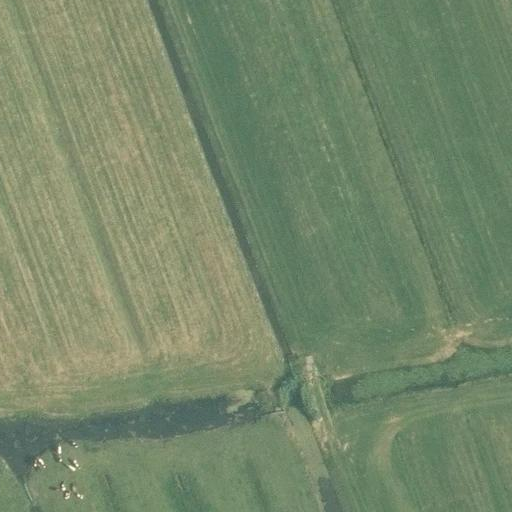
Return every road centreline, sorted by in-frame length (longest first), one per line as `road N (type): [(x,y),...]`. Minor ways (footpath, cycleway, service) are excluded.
road 1 (track): [(511,330),(473,333),(314,378),(163,375),(58,402),(0,407)]
road 2 (track): [(361,511),(314,378)]
